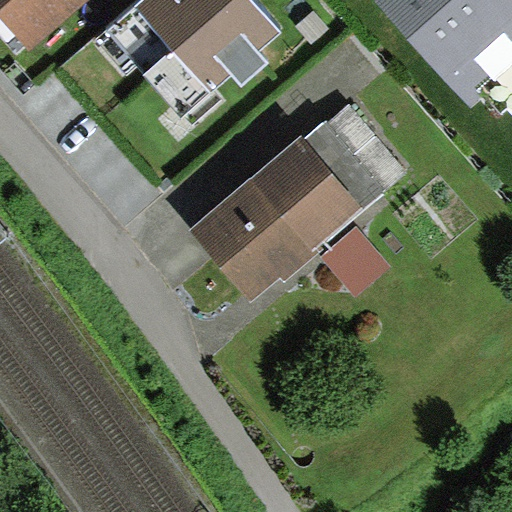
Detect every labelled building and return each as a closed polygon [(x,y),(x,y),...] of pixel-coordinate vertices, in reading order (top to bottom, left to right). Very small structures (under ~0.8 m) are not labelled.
[(90,0),(0,0),(0,12),(33,49),(90,0)] [(139,0),(105,33),(192,126),(289,27),(263,0),(139,0)] [(511,0),(381,0),(473,107),(511,73),(511,0)] [(301,131),(192,226),(251,297),(408,170),(349,103),(307,139),(301,131)] [(379,237),(336,253),(350,290),(392,273),(379,237)]
